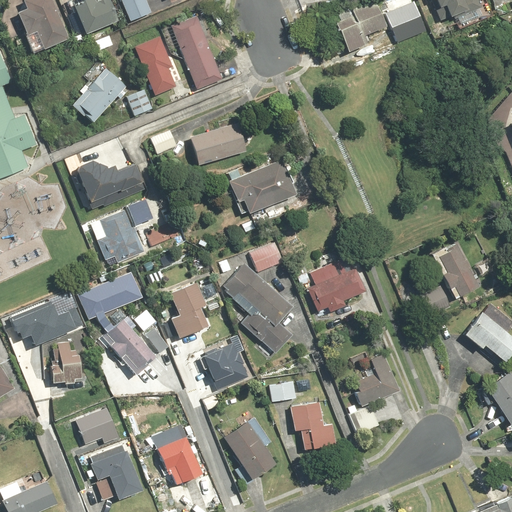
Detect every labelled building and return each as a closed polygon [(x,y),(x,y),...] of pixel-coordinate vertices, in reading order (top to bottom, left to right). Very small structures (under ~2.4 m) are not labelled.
[(63,39),(47,0),(19,0),(17,1),(21,10),(10,14),(19,37),(30,33),(37,50),(63,39)] [(87,0),(85,0),(68,6),(79,35),(111,23),(102,0),(98,0),(89,4),(87,0)] [(148,0),(123,0),(133,22),(154,13),(148,0)] [(336,21),(329,24),(342,54),(362,46),(358,38),(381,28),(368,0),(356,0),(331,11),(336,21)] [(424,0),(425,1),(428,0),(438,24),(477,9),(474,0),(424,0)] [(195,16),(168,26),(192,90),(219,80),(195,16)] [(112,33),(95,41),(102,57),(119,49),(112,33)] [(158,37),(130,48),(150,98),(173,89),(165,69),(170,67),(158,37)] [(87,124),(121,88),(102,69),(67,105),(87,124)] [(0,171),(29,159),(0,87),(0,171)] [(146,90),(129,98),(138,116),(155,108),(146,90)] [(185,137),(193,166),(242,152),(234,123),(185,137)] [(171,131),(150,139),(156,156),(177,147),(171,131)] [(86,162),(72,167),(69,174),(82,205),(96,199),(100,207),(141,190),(131,165),(111,173),(108,167),(101,170),(86,162)] [(242,215),(289,196),(275,162),(223,183),(231,203),(237,201),(242,215)] [(148,196),(130,204),(139,224),(157,216),(148,196)] [(128,228),(121,210),(96,220),(102,237),(93,241),(101,261),(110,257),(112,263),(140,253),(130,227),(128,228)] [(474,287),(451,245),(442,250),(443,252),(433,258),(441,274),(436,276),(444,291),(449,288),(454,298),(474,287)] [(184,262),(168,270),(172,280),(189,272),(184,262)] [(287,307),(241,264),(216,290),(243,316),(236,323),(270,355),(289,334),(274,321),(287,307)] [(302,288),(312,312),(322,308),(324,313),(339,307),(337,302),(360,293),(350,269),(302,288)] [(150,360),(119,320),(110,328),(100,317),(98,314),(137,298),(127,273),(73,294),(83,320),(91,317),(93,322),(103,333),(99,336),(107,346),(105,348),(114,360),(116,359),(130,376),(150,360)] [(192,284),(165,294),(173,317),(165,320),(172,340),(203,329),(196,310),(201,309),(192,284)] [(18,328),(20,334),(28,331),(32,341),(79,323),(73,306),(54,313),(49,300),(10,316),(16,329),(18,328)] [(511,345),(511,340),(477,313),(457,337),(474,350),(477,347),(498,363),(511,345)] [(203,352),(216,386),(248,374),(244,363),(248,361),(243,348),(236,351),(233,341),(203,352)] [(44,367),(46,385),(58,383),(58,386),(68,384),(68,382),(75,381),(71,351),(67,351),(65,342),(54,343),(55,349),(49,350),(52,366),(44,367)] [(394,392),(379,355),(363,361),(369,374),(346,383),(355,407),(394,392)] [(511,370),(490,385),(511,419),(511,370)] [(0,372),(0,395),(10,391),(0,372)] [(295,381),(272,384),(274,402),(297,399),(295,381)] [(218,393),(204,399),(209,409),(222,404),(218,393)] [(314,404),(286,407),(289,432),(296,431),(299,451),(331,447),(328,425),(317,426),(314,404)] [(347,410),(349,417),(348,417),(356,436),(378,427),(374,416),(370,408),(356,413),(353,407),(347,410)] [(103,410),(72,421),(81,444),(96,439),(98,444),(114,438),(103,410)] [(244,423),(219,438),(244,481),(270,466),(244,423)] [(195,477),(182,438),(150,449),(160,476),(165,475),(169,486),(195,477)] [(137,492),(123,451),(85,463),(91,481),(103,477),(111,500),(137,492)] [(0,499),(0,509),(1,511),(35,511),(51,505),(41,482),(0,499)] [(511,511),(511,495),(475,511),(511,511)]
